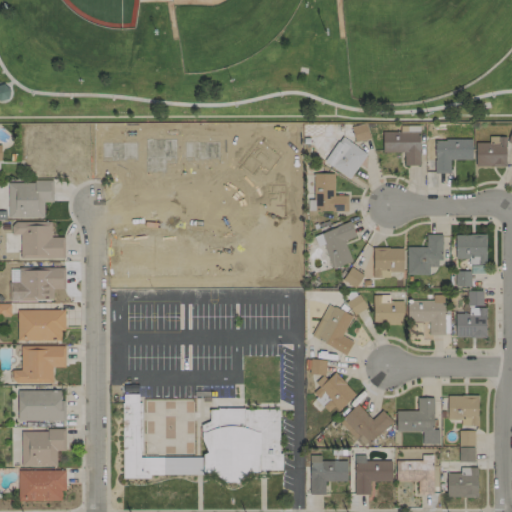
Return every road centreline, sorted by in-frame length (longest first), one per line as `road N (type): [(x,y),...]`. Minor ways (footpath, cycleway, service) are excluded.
road 1 (residential): [(95,511),(91,210)]
road 2 (residential): [(508,511),(504,396),(511,290)]
road 3 (residential): [(511,210),(386,209)]
road 4 (residential): [(510,370),(385,371)]
road 5 (residential): [(91,210),(216,211)]
